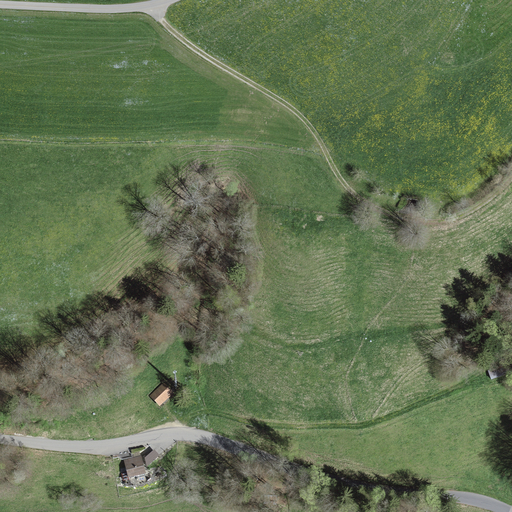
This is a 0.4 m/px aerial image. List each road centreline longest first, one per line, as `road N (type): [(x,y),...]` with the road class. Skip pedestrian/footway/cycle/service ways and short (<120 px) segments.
road 1 (unclassified): [(511,511),(475,499),(357,484),(182,432),(76,447),(0,438)]
road 2 (track): [(154,5),(186,42),(302,117),(344,184),(381,211),(447,220),(511,175)]
road 3 (unclassified): [(171,0),(122,8),(0,4)]
